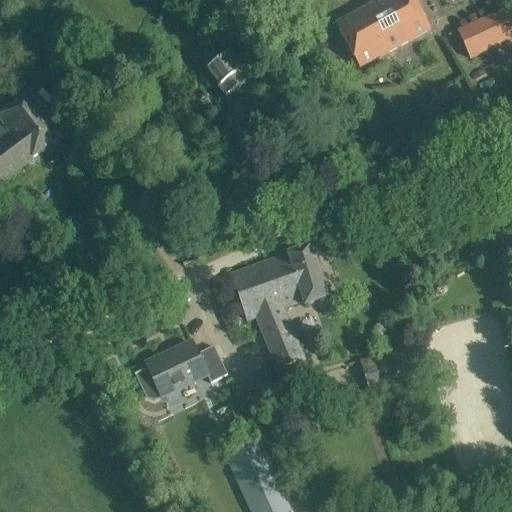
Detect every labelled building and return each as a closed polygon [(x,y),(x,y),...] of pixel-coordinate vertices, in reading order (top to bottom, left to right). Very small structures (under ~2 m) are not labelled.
[(430,31),(413,0),(386,0),(337,28),(360,70),(430,31)] [(511,22),(506,11),(458,33),(470,59),(511,40),(511,22)] [(247,82),(244,78),(248,74),(250,72),(250,70),(249,67),(234,50),(208,71),(220,87),(219,88),(226,98),(228,96),(229,96),(245,84),(247,82)] [(126,106),(136,98),(123,82),(113,90),(126,106)] [(20,141),(49,118),(30,94),(0,117),(0,121),(1,123),(0,123),(0,145),(14,134),(20,141)] [(0,184),(63,136),(51,120),(49,118),(20,141),(14,134),(0,145),(0,184)] [(311,247),(231,276),(248,322),(259,317),(275,360),(273,361),(278,373),(306,362),(286,307),(302,302),(305,309),(330,300),(311,247)] [(361,363),(371,395),(433,376),(424,344),(361,363)] [(135,377),(136,377),(146,399),(154,401),(207,376),(211,385),(228,377),(214,348),(198,356),(193,345),(174,354),(175,357),(134,376),(135,377)] [(259,439),(225,456),(250,511),(292,511),(289,505),(284,494),(259,439)] [(511,464),(511,445),(464,446),(464,465),(511,464)]
